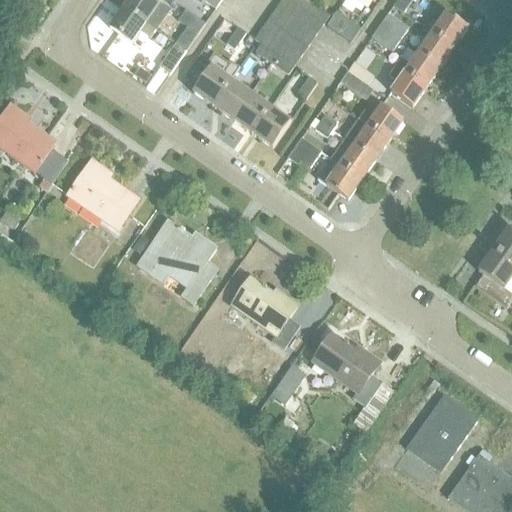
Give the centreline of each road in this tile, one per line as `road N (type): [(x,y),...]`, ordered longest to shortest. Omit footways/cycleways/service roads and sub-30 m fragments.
road 1 (residential): [(356,258),(76,63),(65,36),(84,0)]
road 2 (residential): [(356,258),(511,30)]
road 3 (residential): [(511,388),(368,282),(356,258)]
